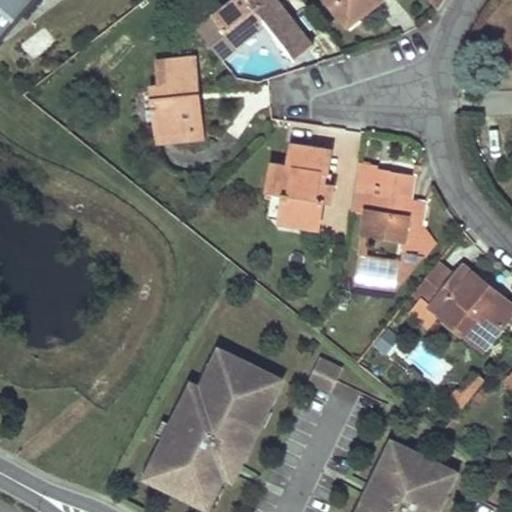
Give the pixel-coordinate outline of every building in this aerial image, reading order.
[(0,0),(0,42),(36,0),(0,0)] [(221,61),(249,40),(259,32),(257,30),(266,24),(295,61),(313,47),(276,0),(236,0),(197,30),(221,61)] [(333,0),(334,0),(342,9),(349,18),(371,0),(375,4),(380,0),(328,0),(331,2),(333,0)] [(428,0),(436,10),(442,0),(428,0)] [(42,28),(21,46),(32,59),(53,41),(42,28)] [(158,62),(160,79),(161,97),(154,97),(158,143),(203,139),(196,58),(158,62)] [(328,186),(331,169),(334,152),(293,144),(289,166),(274,163),(268,192),(285,195),(280,221),(320,229),(325,202),(332,203),(335,187),(328,186)] [(402,244),(393,296),(431,247),(421,228),(426,204),(411,201),(415,177),(391,173),(392,172),(378,169),(379,165),(359,161),(350,210),(368,213),(363,237),(402,244)] [(455,274),(439,262),(415,294),(421,299),(440,314),(467,336),(484,350),(500,330),(511,315),(511,308),(499,299),(494,305),(482,294),(488,286),(462,265),(455,274)] [(440,314),(421,299),(408,315),(427,330),(440,314)] [(399,338),(387,328),(373,346),(385,356),(399,338)] [(234,460),(243,464),(262,425),(258,423),(265,408),(269,410),(284,380),(221,349),(213,365),(218,367),(211,381),(207,379),(203,387),(190,413),(181,409),(173,425),(166,438),(158,456),(162,458),(154,476),(152,480),(206,506),(208,502),(216,484),(221,487),(234,460)] [(322,355),(310,381),(333,393),(346,368),(322,355)] [(209,363),(203,376),(207,379),(211,381),(218,367),(213,365),(209,363)] [(483,381),(470,371),(448,397),(461,407),(483,381)] [(194,383),(181,409),(190,413),(203,387),(194,383)] [(262,425),(266,427),(273,413),(269,410),(265,408),(258,423),(262,425)] [(164,420),(157,434),(166,438),(173,425),(164,420)] [(394,441),(389,452),(398,457),(403,445),(394,441)] [(369,493),(359,511),(439,511),(449,491),(443,488),(453,469),(403,445),(398,457),(389,452),(375,481),(387,487),(381,499),(369,493)] [(154,454),(145,472),(154,476),(162,458),(158,456),(154,454)] [(453,469),(443,488),(449,491),(452,492),(461,473),(453,469)] [(375,481),(369,493),(381,499),(387,487),(375,481)] [(208,502),(217,506),(225,489),(221,487),(216,484),(208,502)]
